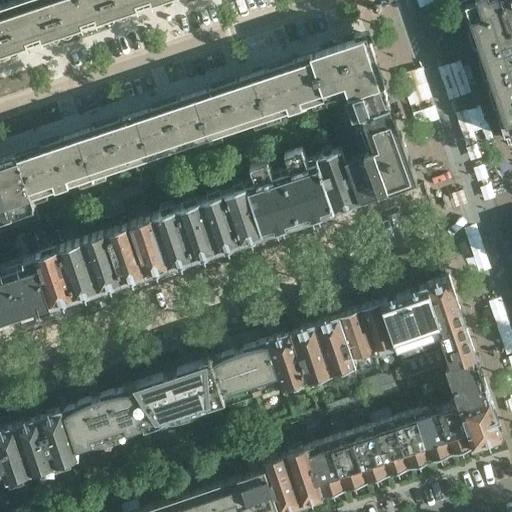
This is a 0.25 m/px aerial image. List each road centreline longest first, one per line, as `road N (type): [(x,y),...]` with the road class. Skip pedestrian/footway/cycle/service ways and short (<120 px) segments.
road 1 (residential): [(0,371),(511,203)]
road 2 (residential): [(0,108),(326,0)]
